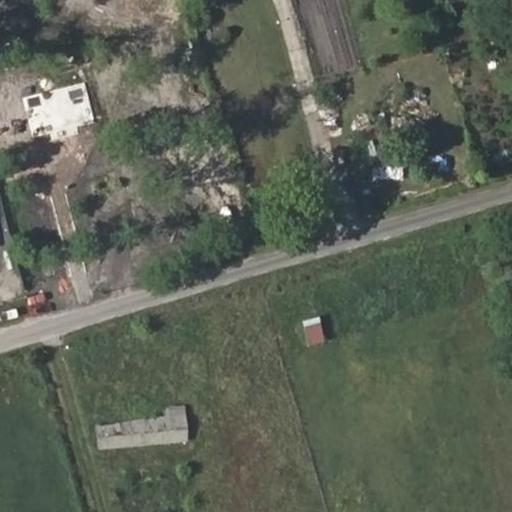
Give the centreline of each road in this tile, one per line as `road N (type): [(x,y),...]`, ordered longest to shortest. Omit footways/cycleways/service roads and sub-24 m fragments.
road 1 (residential): [(0,346),(511,194)]
road 2 (unknown): [(360,239),(283,0)]
